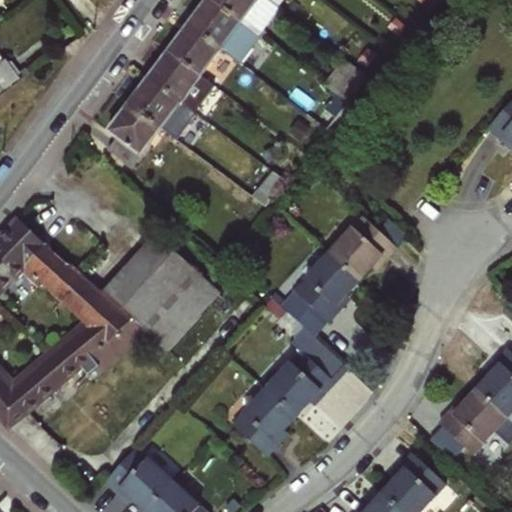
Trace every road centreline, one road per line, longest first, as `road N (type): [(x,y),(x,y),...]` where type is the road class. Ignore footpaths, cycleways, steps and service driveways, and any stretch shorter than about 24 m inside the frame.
road 1 (residential): [(458,233),(403,390),(340,464),(278,511)]
road 2 (secondary): [(0,194),(147,0)]
